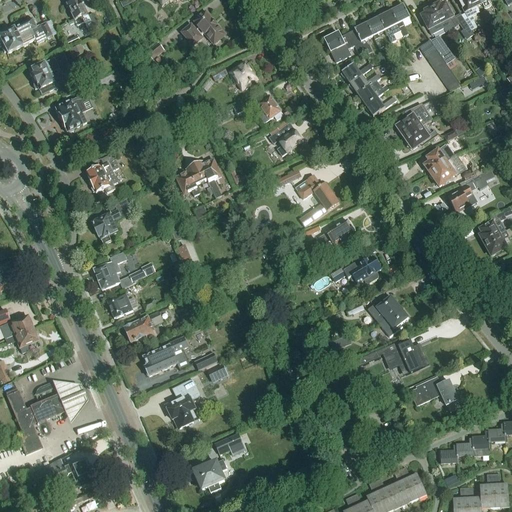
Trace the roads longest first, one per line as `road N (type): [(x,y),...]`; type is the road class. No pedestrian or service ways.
road 1 (residential): [(511,364),(263,41)]
road 2 (secondary): [(55,267),(158,511)]
road 3 (residential): [(0,81),(66,187),(75,241),(69,262),(55,267)]
road 4 (residential): [(432,511),(422,455),(511,412)]
